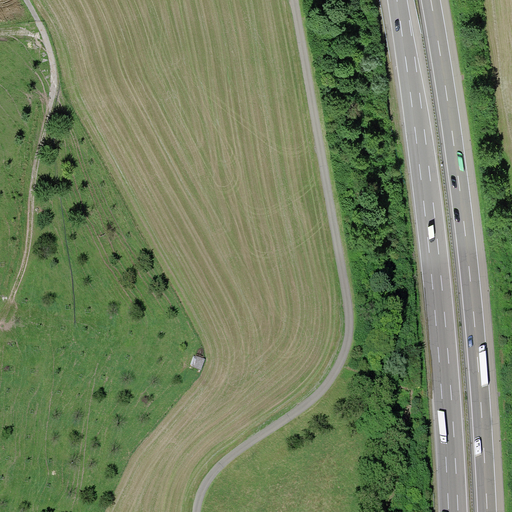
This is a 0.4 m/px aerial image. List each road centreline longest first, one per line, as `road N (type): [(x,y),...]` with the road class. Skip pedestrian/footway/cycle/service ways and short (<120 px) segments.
road 1 (unclassified): [(294,0),(337,235),(348,355),(308,406),(215,472),(196,511)]
road 2 (motorway): [(398,0),(436,261),(455,511)]
road 3 (motorway): [(487,511),(464,224),(431,0)]
road 4 (track): [(25,0),(45,33),(54,87),(29,240),(9,303)]
